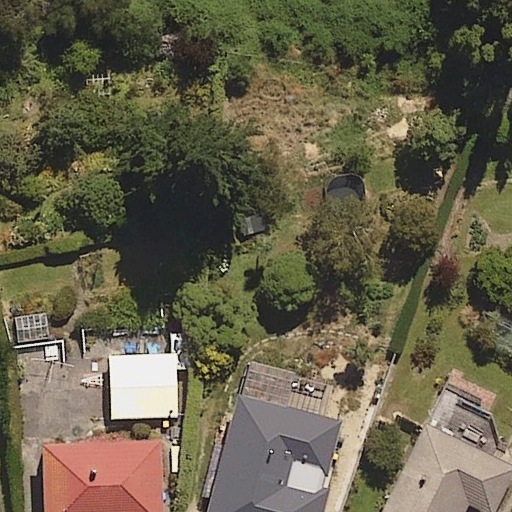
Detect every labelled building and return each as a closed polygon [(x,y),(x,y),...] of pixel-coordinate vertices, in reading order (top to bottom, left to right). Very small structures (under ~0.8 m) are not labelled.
[(511,300),(489,289),(466,335),(511,357),(511,300)] [(177,344),(107,347),(109,415),(179,412),(177,344)] [(340,374),(235,353),(228,388),(216,386),(191,511),(277,511),(287,463),(321,470),(340,374)] [(487,511),(488,511),(511,461),(490,410),(439,387),(423,420),(408,413),(363,511),(449,511),(456,497),(487,511)] [(163,511),(164,432),(45,432),(44,511),(163,511)] [(318,511),(319,509),(290,501),(286,511),(318,511)]
